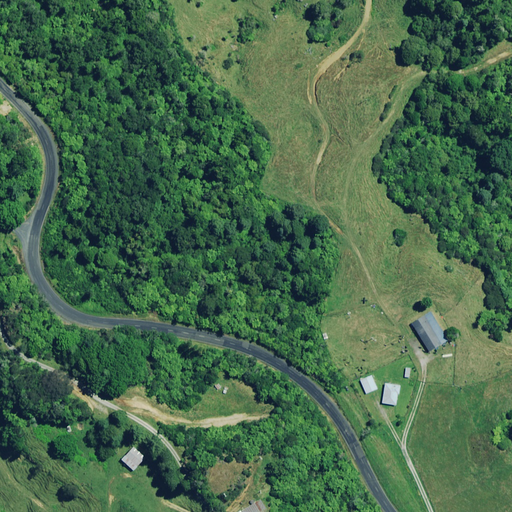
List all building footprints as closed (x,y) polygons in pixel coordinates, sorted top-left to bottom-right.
[(448,342),(429,311),(409,323),(428,353),(448,342)] [(378,388),(371,375),(359,380),(365,394),(378,388)] [(400,386),(385,383),(381,403),(397,406),(400,386)] [(145,458),(132,446),(120,460),(132,471),(145,458)] [(259,511),(265,509),(260,500),(241,511),(242,511),(259,511)]
